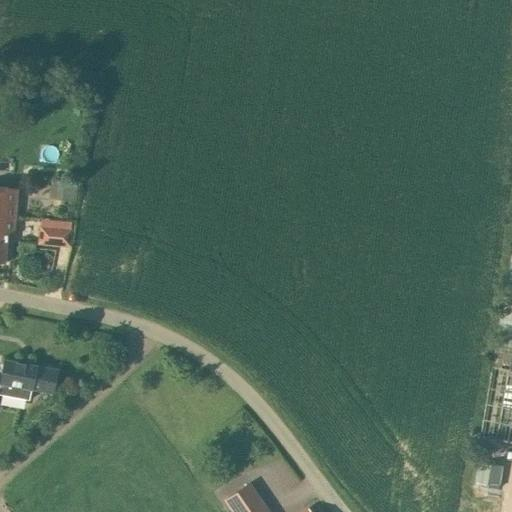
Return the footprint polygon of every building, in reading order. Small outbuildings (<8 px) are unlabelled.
[(57,198),(76,200),(78,183),(59,181),(57,198)] [(7,212),(15,212),(17,189),(0,187),(0,214),(6,215),(7,212)] [(0,263),(5,264),(7,234),(14,234),(15,212),(7,212),(6,215),(0,214),(0,263)] [(38,244),(70,247),(72,227),(70,227),(70,221),(44,220),(44,225),(39,225),(38,244)] [(511,237),(478,437),(511,442),(511,237)] [(4,361),(0,379),(0,395),(29,400),(31,390),(54,394),(58,371),(36,366),(4,361)] [(479,462),(475,486),(486,488),(499,491),(499,489),(503,465),(479,462)] [(223,501),(230,511),(269,511),(249,483),(223,501)]
